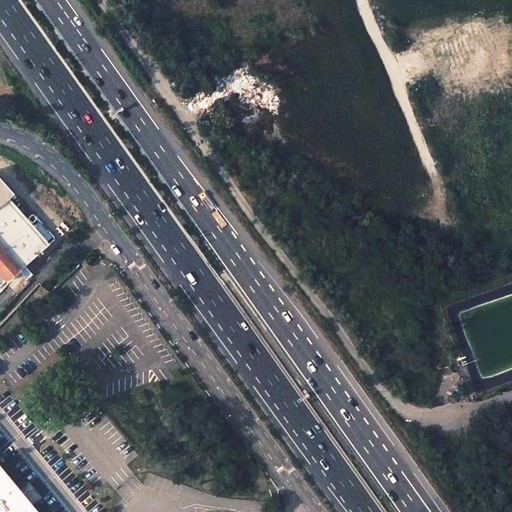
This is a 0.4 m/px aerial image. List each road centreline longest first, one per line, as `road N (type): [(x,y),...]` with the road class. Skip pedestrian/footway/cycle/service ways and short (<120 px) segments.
road 1 (residential): [(98,0),(247,212),(391,396),(419,418),(511,393)]
road 2 (trunk): [(21,24),(368,511)]
road 3 (trunk): [(391,479),(49,0)]
road 4 (unclassified): [(314,511),(59,165),(0,131)]
